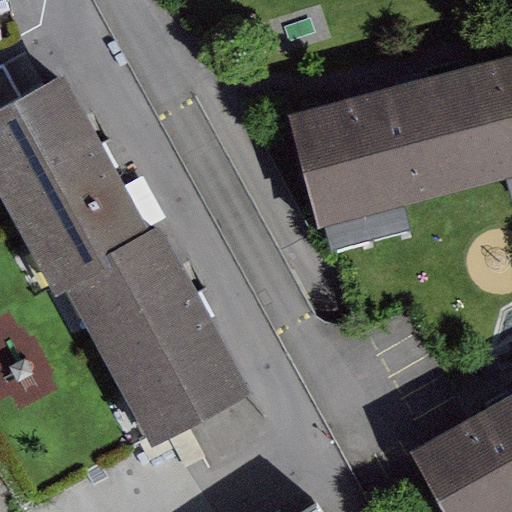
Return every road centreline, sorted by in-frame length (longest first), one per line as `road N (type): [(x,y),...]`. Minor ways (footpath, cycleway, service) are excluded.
road 1 (residential): [(175,511),(309,434),(73,0)]
road 2 (residential): [(123,0),(360,445)]
